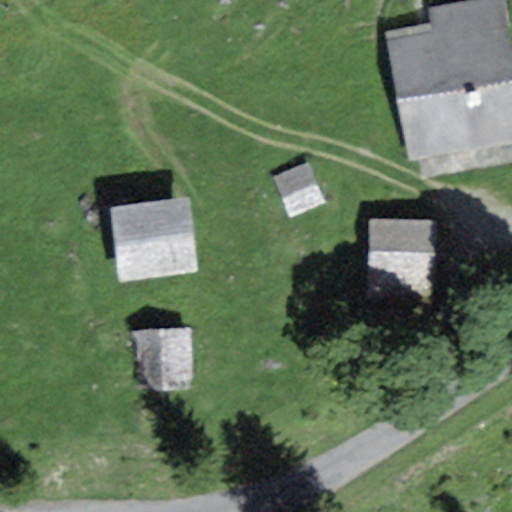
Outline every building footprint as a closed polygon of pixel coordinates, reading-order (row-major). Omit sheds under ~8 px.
[(431,147),(511,132),(511,110),(492,0),(486,0),(433,9),(437,36),(400,42),(421,157),(433,155),(431,147)] [(280,179),(292,211),(318,199),(306,168),(280,179)] [(123,216),(130,266),(184,259),(178,209),(123,216)] [(376,296),(422,298),(425,227),(379,227),(376,296)] [(138,336),(142,385),(187,381),(183,332),(138,336)]
